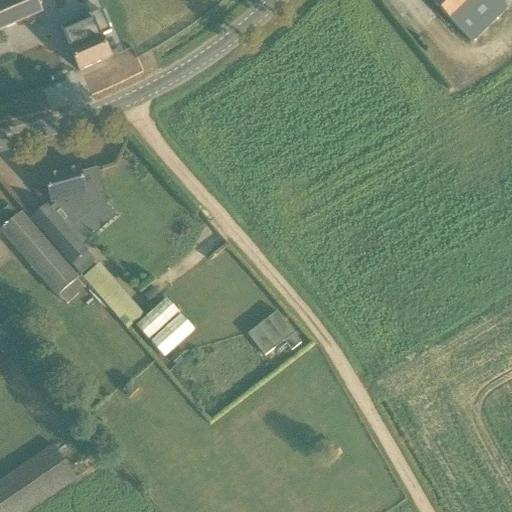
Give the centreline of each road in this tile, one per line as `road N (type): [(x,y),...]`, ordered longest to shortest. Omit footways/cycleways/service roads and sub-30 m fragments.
road 1 (track): [(430,511),(325,340),(139,126),(128,101)]
road 2 (unclassified): [(0,135),(108,111),(238,37),(274,0)]
